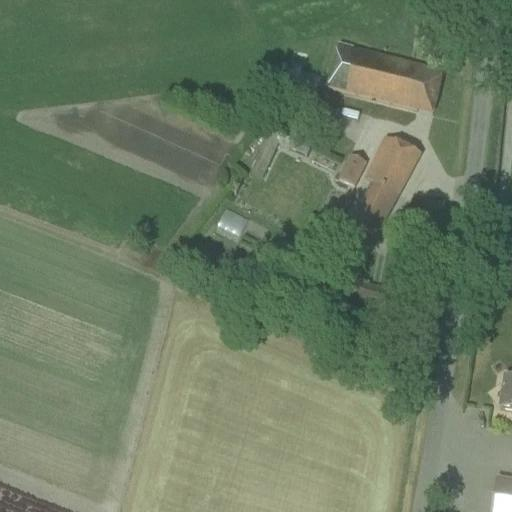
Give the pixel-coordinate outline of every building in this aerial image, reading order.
[(442,75),(422,71),(338,51),(328,93),(416,114),(419,102),(435,105),(442,75)] [(305,161),(309,153),(314,139),(296,131),(292,139),(270,130),(250,177),(263,182),(277,149),(305,161)] [(349,231),(356,235),(374,245),(420,158),(402,149),(386,140),(364,182),(372,187),(349,231)] [(366,168),(349,160),(337,183),(354,191),(366,168)] [(348,308),(380,315),(399,321),(405,299),(395,296),(396,293),(380,289),(379,293),(368,289),(368,286),(356,283),(348,308)] [(313,284),(302,313),(336,328),(348,299),(313,284)] [(511,382),(504,381),(499,412),(511,414),(511,382)] [(511,511),(511,485),(496,483),(491,511),(511,511)]
